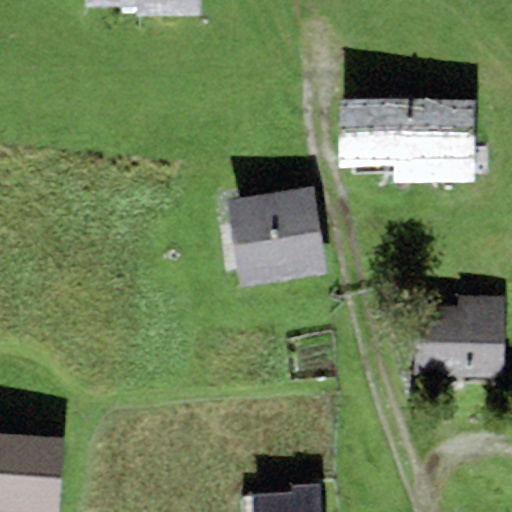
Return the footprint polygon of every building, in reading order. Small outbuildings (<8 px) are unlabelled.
[(198,0),(86,0),(86,5),(124,5),(123,16),(198,17),(199,6),(198,0)] [(474,98),(338,97),(337,164),(393,165),(392,182),(473,183),(474,98)] [(312,186),(225,198),(238,284),(325,272),(312,186)] [(413,375),(504,377),(506,295),(457,293),(457,306),(414,305),(413,375)] [(60,435),(0,433),(0,511),(37,511),(58,511),(60,435)] [(252,511),(321,511),(320,490),(320,481),(291,483),(292,491),(251,494),(252,511)]
